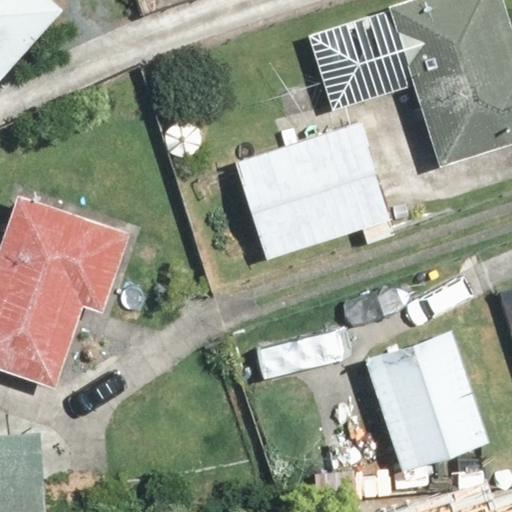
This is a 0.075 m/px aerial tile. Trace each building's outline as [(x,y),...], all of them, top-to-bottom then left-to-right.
[(0,0),(0,50),(23,71),(85,0),(0,0)] [(511,0),(413,0),(403,3),(454,160),(511,141),(511,0)] [(376,118),(246,157),(277,256),(406,217),(376,118)] [(143,225),(29,188),(0,279),(0,359),(72,382),(98,303),(116,309),(143,225)] [(467,326),(378,353),(414,468),(503,441),(467,326)] [(0,508),(55,509),(55,424),(0,424),(0,508)]
